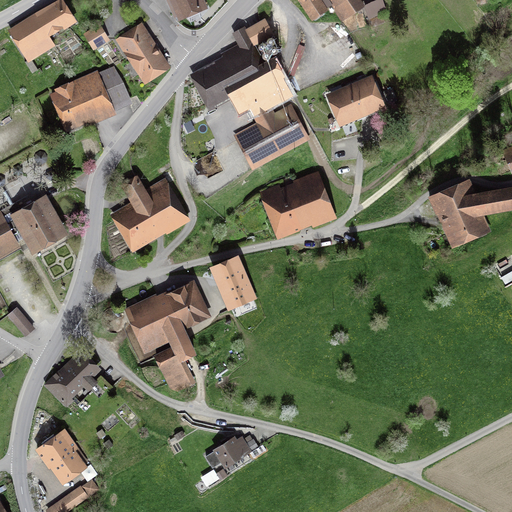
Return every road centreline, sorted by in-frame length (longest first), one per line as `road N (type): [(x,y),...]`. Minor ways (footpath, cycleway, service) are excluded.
road 1 (residential): [(68,323),(165,401),(299,434),(408,475)]
road 2 (residential): [(86,275),(132,276),(328,232),(352,209),(358,157)]
road 3 (tertiary): [(86,275),(101,173),(193,58)]
road 4 (track): [(348,214),(511,87)]
road 5 (track): [(511,415),(401,472)]
